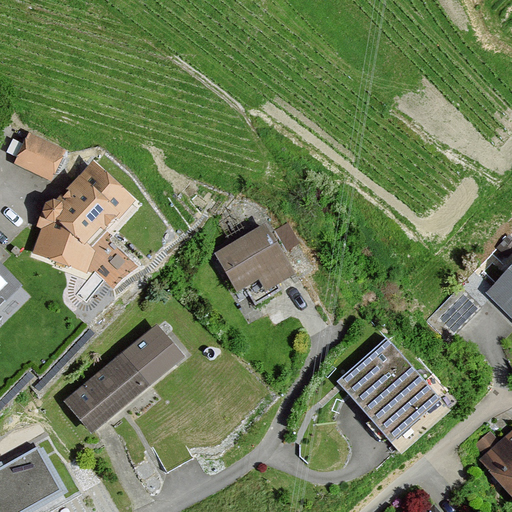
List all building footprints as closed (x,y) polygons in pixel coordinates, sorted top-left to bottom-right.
[(56,143),(20,128),(5,162),(42,177),(56,143)] [(129,195),(87,150),(32,201),(24,256),(120,291),(133,264),(82,240),(129,195)] [(263,225),(212,256),(235,295),(253,284),(262,300),(296,280),(263,225)] [(511,252),(470,294),(511,334),(511,252)] [(0,285),(10,275),(0,266),(0,285)] [(469,309),(447,290),(419,323),(441,342),(469,309)] [(147,319),(54,395),(83,430),(176,354),(147,319)] [(438,403),(387,346),(341,387),(391,444),(438,403)] [(28,443),(0,458),(0,511),(28,511),(58,496),(28,443)] [(511,450),(489,471),(511,495),(511,450)]
